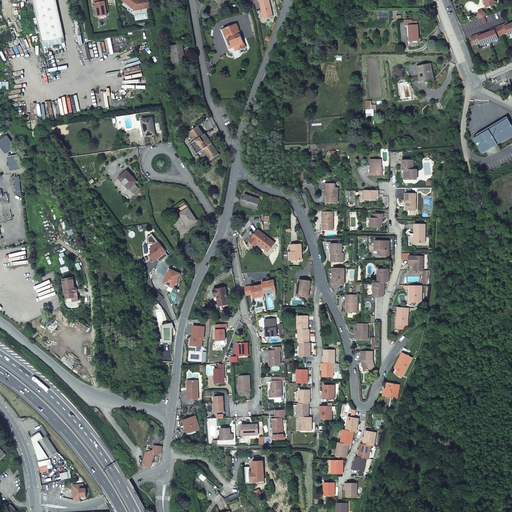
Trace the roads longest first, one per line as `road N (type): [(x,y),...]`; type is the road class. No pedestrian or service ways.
road 1 (trunk): [(135,511),(72,417),(0,354)]
road 2 (residential): [(391,172),(397,263),(386,302),(384,370)]
road 3 (residential): [(171,411),(89,394),(0,321)]
road 4 (tertiary): [(223,226),(184,314),(171,411)]
road 5 (trunk): [(0,370),(66,431),(120,511)]
road 6 (residential): [(223,226),(255,338),(256,406)]
road 7 (residential): [(321,282),(317,446)]
road 8 (tertiary): [(288,0),(236,153)]
road 9 (residential): [(192,0),(209,100),(236,153)]
road 10 (residential): [(321,282),(293,200),(233,171)]
road 11 (tertiary): [(164,476),(145,476),(88,506),(35,504)]
road 12 (residential): [(363,408),(342,325),(321,282)]
